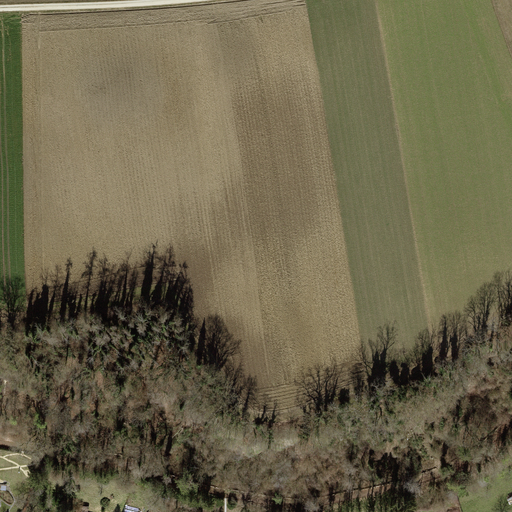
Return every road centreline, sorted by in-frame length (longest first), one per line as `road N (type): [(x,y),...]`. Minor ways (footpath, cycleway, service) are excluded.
road 1 (track): [(511,314),(440,373),(308,412),(260,413),(216,369),(172,296),(154,288),(12,310),(0,305)]
road 2 (track): [(511,424),(448,470),(313,504),(282,505),(131,464),(0,441)]
road 3 (track): [(170,0),(0,6)]
